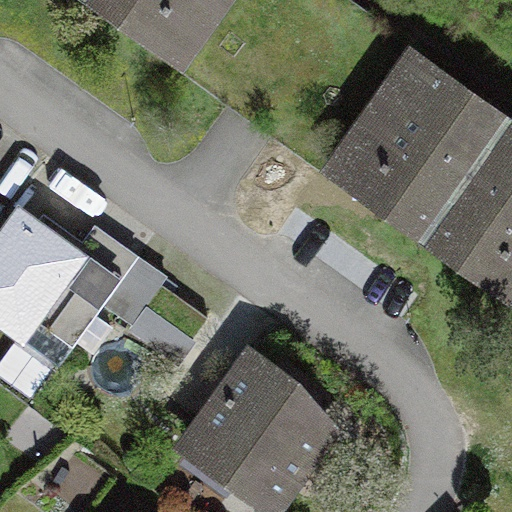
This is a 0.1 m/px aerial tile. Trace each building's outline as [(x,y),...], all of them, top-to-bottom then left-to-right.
[(115,0),(181,47),(215,0),(115,0)] [(475,139),(492,115),(410,57),(338,159),(419,217),(436,193),(457,207),(439,232),(511,283),(511,129),(511,130),(495,153),(475,139)] [(82,252),(17,207),(0,230),(0,320),(23,336),(82,252)] [(157,285),(141,308),(188,341),(204,319),(157,285)] [(289,411),(295,402),(297,392),(295,386),(292,383),(282,382),(274,388),(244,366),(195,434),(243,469),(234,481),(268,505),(320,432),(289,411)]
